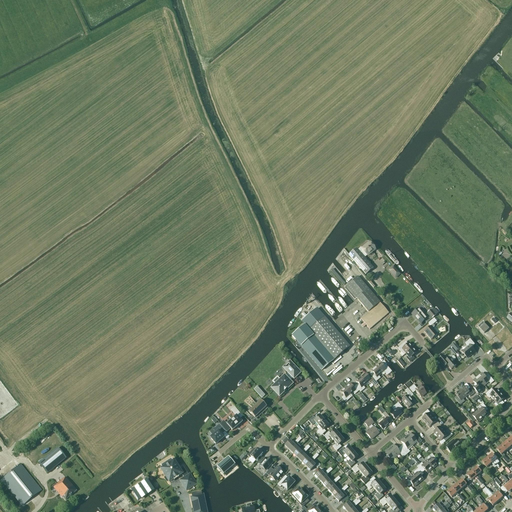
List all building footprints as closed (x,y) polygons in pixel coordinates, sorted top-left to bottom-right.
[(369,242),(361,249),(360,248),(358,250),(356,248),(349,255),(352,259),(365,275),(373,268),(364,258),(367,255),(367,256),(375,250),(369,242)] [(399,274),(393,267),(389,270),(396,278),(399,274)] [(380,302),(358,277),(346,286),(364,308),(368,312),(360,319),(364,323),(361,326),(363,328),(366,326),(369,329),(389,313),(380,302)] [(418,306),(424,314),(432,308),(427,300),(418,306)] [(301,322),(304,326),(333,360),(349,347),(316,308),(301,322)] [(427,313),(424,316),(418,309),(411,315),(419,324),(424,320),(426,323),(432,319),(436,316),(431,310),(427,313)] [(431,340),(437,334),(432,328),(434,326),(433,325),(436,322),(434,319),(428,323),(431,326),(424,332),(431,340)] [(484,334),(489,329),(483,322),(478,327),(484,334)] [(333,360),(304,326),(293,335),(296,339),(295,340),(321,371),(333,360)] [(472,356),(476,353),(472,347),(475,345),(470,339),(463,345),(464,345),(465,344),(468,347),(462,352),(461,350),(460,350),(467,358),(471,355),(472,356)] [(405,354),(412,348),(408,343),(407,344),(405,342),(402,345),(398,348),(401,353),(403,356),(405,354)] [(412,348),(405,354),(408,357),(406,358),(410,362),(414,358),(412,356),(416,353),(412,348)] [(450,358),(447,360),(443,356),(438,360),(443,365),(446,363),(451,370),(457,365),(453,362),(456,360),(456,358),(454,356),(453,356),(450,358)] [(380,363),(375,367),(381,374),(384,372),(385,374),(387,376),(392,372),(390,370),(386,365),(387,365),(384,361),(380,364),(380,363)] [(271,389),(279,397),(292,384),(289,382),(293,378),(294,378),(300,373),(289,362),(283,368),(290,375),(286,379),(284,377),(280,381),(277,378),(273,382),(276,384),(271,389)] [(374,380),(376,382),(380,378),(378,376),(381,374),(375,367),(371,371),(374,375),(372,377),(374,380)] [(378,384),(376,382),(374,380),(372,377),(371,376),(368,378),(365,374),(360,378),(366,384),(368,382),(370,384),(372,383),(375,386),(378,384)] [(477,378),(484,386),(489,382),(491,384),(494,381),(489,376),(486,378),(482,374),(477,378)] [(359,391),(360,392),(365,388),(363,387),(366,384),(360,378),(355,382),(359,386),(357,388),(359,391)] [(480,389),(484,386),(477,378),(473,381),(477,386),(474,389),(479,394),(482,392),(480,389)] [(349,384),(345,388),(350,395),(353,392),(355,394),(359,391),(357,388),(355,386),(353,388),(349,384)] [(421,397),(426,393),(420,386),(417,389),(413,385),(409,389),(413,393),(415,391),(421,397)] [(465,387),(460,391),(466,397),(468,395),(470,397),(474,393),(470,389),(468,391),(465,387)] [(348,397),(350,395),(345,388),(340,392),(344,396),(341,398),(345,403),(349,399),(348,397)] [(491,397),(494,400),(501,394),(497,389),(492,393),(490,390),(485,394),(489,399),(491,397)] [(463,400),(466,397),(460,391),(455,395),(459,399),(456,401),(460,405),(465,401),(463,400)] [(501,394),(494,400),(496,403),(494,404),(498,409),(502,405),(500,402),(505,399),(501,394)] [(408,408),(414,403),(407,396),(402,400),(408,408)] [(253,419),(264,408),(258,401),(246,412),(253,419)] [(399,411),(402,408),(398,403),(392,408),(394,411),(390,414),(395,419),(402,414),(399,411)] [(480,409),(477,412),(483,419),(487,415),(484,411),(486,408),(483,404),(478,408),(480,409)] [(239,419),(242,417),(236,410),(233,413),(236,416),(227,424),(232,431),(242,422),(239,419)] [(426,423),(433,418),(429,413),(430,413),(428,410),(422,415),(424,417),(422,419),(426,423)] [(379,424),(378,424),(383,430),(391,423),(388,420),(390,418),(385,412),(382,414),(385,418),(383,420),(382,418),(377,422),(379,424)] [(478,423),(483,419),(477,412),(474,414),(472,412),(468,416),(472,421),(474,418),(478,423)] [(315,423),(318,426),(324,420),(320,415),(315,419),(313,417),(308,421),(312,426),(315,423)] [(371,440),(379,433),(373,427),(371,425),(373,423),(370,418),(364,423),(368,428),(368,427),(370,429),(366,434),(371,440)] [(433,418),(426,423),(430,428),(432,426),(434,428),(439,424),(437,421),(436,422),(433,418)] [(324,420),(318,426),(320,429),(317,431),(321,436),(325,432),(323,430),(328,425),(324,420)] [(470,420),(466,424),(470,429),(474,425),(470,420)] [(437,437),(444,431),(440,427),(441,426),(439,424),(434,428),(436,431),(433,433),(437,437)] [(221,434),(224,431),(219,425),(213,430),(216,433),(210,438),(216,444),(224,437),(221,434)] [(331,438),(333,441),(339,436),(335,430),(330,435),(328,432),(324,436),(327,441),(331,438)] [(448,436),(444,431),(437,437),(441,441),(443,440),(445,442),(453,435),(451,433),(448,436)] [(410,434),(405,438),(412,446),(416,442),(418,444),(421,442),(417,436),(414,439),(410,434)] [(339,436),(333,441),(336,444),(332,447),(336,451),(341,447),(339,445),(344,441),(339,436)] [(456,444),(453,441),(446,447),(450,452),(457,447),(459,450),(465,445),(469,441),(465,436),(456,444)] [(404,446),(401,449),(406,455),(409,452),(407,450),(412,446),(405,438),(401,442),(404,446)] [(295,442),(294,441),(292,443),(289,441),(284,446),(289,450),(295,443),(294,442),(295,442)] [(506,442),(502,446),(506,451),(508,449),(511,447),(506,442)] [(301,447),(297,443),(296,444),(295,443),(289,450),(293,454),(298,449),(301,447)] [(393,445),(389,449),(395,457),(400,453),(403,457),(406,455),(401,449),(398,451),(393,445)] [(506,451),(502,446),(497,450),(501,455),(503,457),(502,458),(506,463),(509,461),(504,456),(505,456),(503,454),(506,451)] [(345,454),(347,457),(353,452),(349,447),(344,451),(342,449),(337,453),(341,457),(345,454)] [(58,448),(39,463),(47,474),(66,458),(58,448)] [(262,454),(257,449),(255,451),(253,450),(254,449),(254,448),(247,456),(250,458),(250,457),(255,461),(262,454)] [(297,459),(302,453),(298,449),(293,454),(297,459)] [(391,461),(395,457),(389,449),(384,453),(388,458),(385,460),(390,466),(393,463),(391,461)] [(353,452),(347,457),(350,460),(346,463),(350,468),(355,463),(353,461),(358,457),(353,452)] [(307,457),(302,453),(297,459),(301,463),(307,457)] [(426,462),(432,470),(437,466),(433,461),(435,459),(432,454),(427,458),(429,460),(426,462)] [(492,454),(487,458),(492,464),(493,466),(492,466),(495,469),(497,467),(497,468),(499,467),(497,464),(499,462),(497,459),(492,454)] [(312,459),(311,458),(309,460),(307,457),(301,463),(306,467),(312,460),(312,459)] [(234,465),(228,458),(225,460),(226,461),(224,462),(224,461),(220,465),(222,467),(219,469),(217,467),(224,476),(228,473),(226,472),(234,465)] [(265,471),(272,463),(267,458),(265,460),(264,460),(262,459),(258,464),(260,466),(265,471)] [(487,468),(492,464),(487,458),(482,463),(487,468)] [(417,467),(418,468),(421,471),(423,469),(427,473),(432,470),(426,462),(423,465),(421,463),(420,464),(418,462),(415,459),(412,461),(415,464),(415,465),(417,467)] [(180,469),(174,460),(159,469),(169,484),(182,475),(183,478),(178,481),(186,492),(197,485),(190,473),(188,475),(183,467),(180,469)] [(313,460),(312,460),(306,467),(310,471),(315,466),(313,463),(315,462),(313,460)] [(359,471),(361,473),(367,468),(363,463),(358,467),(356,465),(351,469),(355,474),(359,471)] [(26,511),(45,495),(20,465),(1,480),(26,511)] [(283,473),(277,467),(270,475),(276,480),(283,473)] [(477,467),(472,471),(476,477),(478,479),(479,478),(480,477),(478,475),(481,473),(477,467)] [(367,468),(361,473),(364,477),(360,480),(364,484),(369,480),(367,478),(372,473),(367,468)] [(422,473),(421,471),(418,468),(414,472),(415,474),(412,476),(418,484),(423,480),(419,475),(422,473)] [(323,473),(320,471),(315,476),(319,480),(326,473),(325,472),(323,473)] [(472,471),(467,476),(471,481),(474,484),(476,483),(473,479),(476,477),(472,471)] [(327,475),(326,473),(319,480),(323,485),(328,480),(326,477),(328,475),(327,475)] [(414,488),(418,484),(412,476),(409,479),(408,477),(403,481),(407,485),(410,483),(414,488)] [(76,491),(65,477),(56,485),(57,485),(53,488),(62,498),(62,497),(65,500),(76,491)] [(287,491),(294,483),(288,478),(286,480),(284,477),(277,485),(280,487),(281,486),(287,491)] [(135,490),(136,493),(134,495),(137,500),(153,490),(147,480),(147,481),(135,490)] [(332,484),(330,482),(328,480),(323,485),(327,489),(332,484)] [(373,487),(375,490),(381,485),(377,480),(372,484),(370,481),(365,485),(369,490),(373,487)] [(457,484),(462,489),(467,485),(462,480),(457,484)] [(336,488),(332,484),(327,489),(330,493),(336,488)] [(457,494),(462,489),(457,484),(452,488),(457,494)] [(381,485),(375,490),(378,493),(374,496),(378,500),(383,496),(381,494),(386,490),(381,485)] [(295,500),(303,493),(299,489),(297,491),(295,489),(296,488),(296,487),(289,493),(295,500)] [(341,490),(340,489),(338,491),(336,488),(330,493),(334,498),(342,491),(341,490)] [(457,494),(452,488),(447,493),(452,498),(457,494)] [(499,489),(492,495),(498,502),(503,498),(502,496),(504,495),(499,489)] [(202,495),(201,491),(191,493),(192,497),(190,497),(192,511),(207,511),(204,494),(202,495)] [(343,492),(342,491),(334,498),(338,502),(344,497),(342,495),(344,493),(343,492)] [(307,498),(303,493),(295,500),(302,507),(308,501),(307,502),(305,500),(307,498)] [(492,495),(489,497),(491,499),(488,501),(493,506),(498,502),(492,495)] [(386,503),(389,506),(395,501),(391,496),(386,500),(384,498),(379,502),(383,506),(386,503)] [(481,507),(479,509),(481,511),(485,511),(488,510),(484,505),(482,503),(483,502),(478,497),(476,499),(481,504),(480,505),(481,507)] [(357,501),(356,499),(352,503),(353,503),(350,505),(348,502),(343,507),(347,511),(352,507),(354,505),(353,504),(356,502),(357,501)] [(395,501),(389,506),(391,509),(388,511),(399,511),(402,509),(395,501)] [(433,509),(435,511),(439,511),(448,504),(446,502),(443,505),(440,502),(437,504),(438,505),(433,509)]
